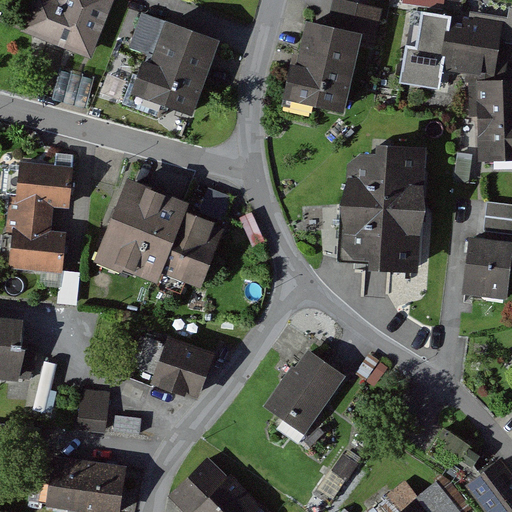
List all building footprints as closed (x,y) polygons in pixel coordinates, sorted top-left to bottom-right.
[(93,59),(116,0),(62,0),(62,2),(57,0),(39,0),(26,32),(93,59)] [(350,123),(369,47),(377,49),(386,13),(332,0),(330,0),(323,31),(309,28),(289,108),(350,123)] [(499,79),(508,27),(447,16),(437,68),(499,79)] [(220,43),(161,22),(133,100),(191,121),(220,43)] [(511,81),(473,84),(478,163),(511,160),(511,81)] [(417,273),(425,150),(376,147),(376,160),(346,158),(340,242),(368,244),(366,269),(417,273)] [(72,165),(22,163),(17,270),(67,272),(72,165)] [(233,228),(135,189),(106,263),(204,302),(233,228)] [(511,205),(486,202),(483,233),(511,235),(511,205)] [(508,300),(511,260),(511,244),(469,239),(463,295),(508,300)] [(30,320),(0,320),(0,373),(30,374),(30,320)] [(204,349),(153,330),(140,364),(191,383),(204,349)] [(349,380),(311,350),(271,402),(309,431),(349,380)] [(83,430),(108,434),(113,398),(88,394),(83,430)] [(337,450),(320,490),(339,498),(356,458),(337,450)] [(250,511),(262,499),(212,454),(173,498),(189,511),(250,511)] [(511,511),(511,463),(506,455),(469,483),(491,511),(511,511)] [(55,498),(120,510),(128,469),(63,456),(55,498)] [(431,511),(421,499),(404,511),(431,511)]
